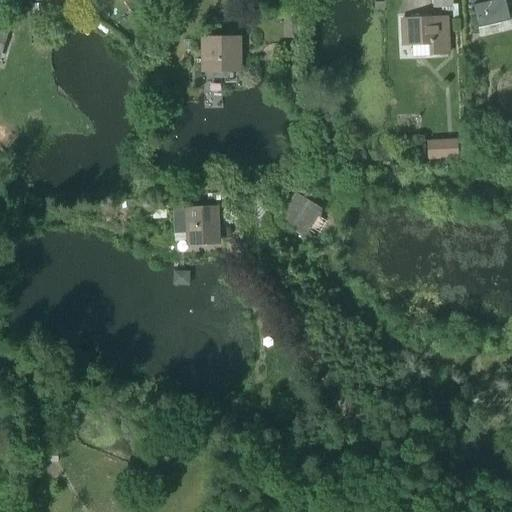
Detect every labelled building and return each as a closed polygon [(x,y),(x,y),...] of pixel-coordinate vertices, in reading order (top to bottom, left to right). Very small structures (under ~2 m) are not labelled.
[(431,0),(431,9),(455,10),(455,0),(431,0)] [(429,57),(450,56),(448,16),(400,19),(401,47),(428,46),(429,57)] [(0,60),(9,28),(2,26),(4,19),(0,17),(0,60)] [(284,40),(298,39),(297,17),(283,17),(284,40)] [(201,73),(242,74),(242,37),(201,38),(201,73)] [(427,161),(458,159),(458,158),(465,157),(464,141),(457,142),(457,140),(426,142),(427,161)] [(281,224),(305,239),(307,235),(317,240),(327,223),(318,217),(322,210),(294,195),(278,221),(254,197),(242,209),(263,242),(281,224)] [(186,247),(221,245),(218,207),(184,208),(184,210),(172,211),(174,242),(186,242),(186,247)] [(189,272),(183,272),(180,272),(173,272),(173,286),(189,287),(189,272)] [(31,463),(58,463),(58,449),(31,449),(31,463)]
